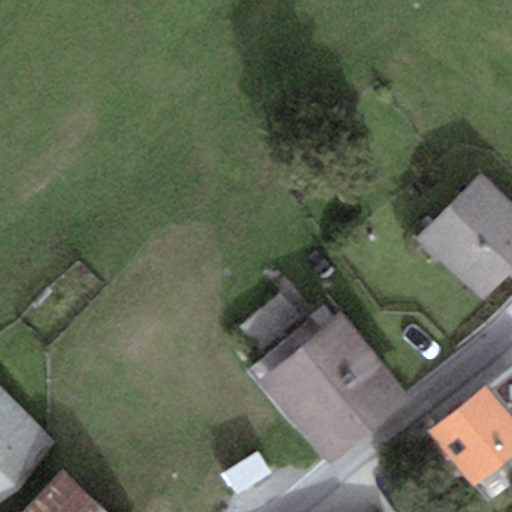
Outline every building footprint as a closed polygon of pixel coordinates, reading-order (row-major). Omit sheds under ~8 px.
[(511,197),(478,164),(414,229),(480,294),(507,267),(511,272),(511,197)] [(408,385),(334,296),(250,366),(324,454),(408,385)] [(511,356),(427,422),(474,482),(511,452),(511,356)] [(0,495),(51,442),(0,394),(0,495)] [(222,475),(235,495),(267,475),(255,455),(222,475)] [(95,511),(61,479),(27,511),(95,511)]
